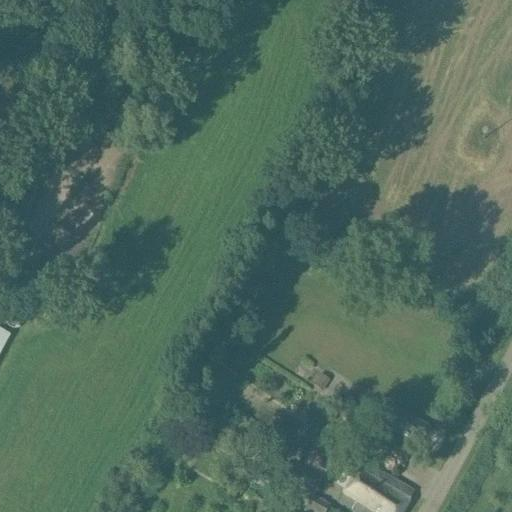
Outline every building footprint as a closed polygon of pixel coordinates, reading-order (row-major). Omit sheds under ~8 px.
[(0,354),(9,337),(0,332),(0,354)] [(426,428),(394,409),(383,427),(415,446),(426,428)] [(401,511),(413,493),(361,460),(335,500),(353,511),(401,511)] [(320,485),(296,470),(288,483),(290,484),(312,497),(329,507),(330,507),(313,496),(320,485)] [(290,484),(283,495),(311,511),(326,511),(329,507),(312,497),(290,484)]
